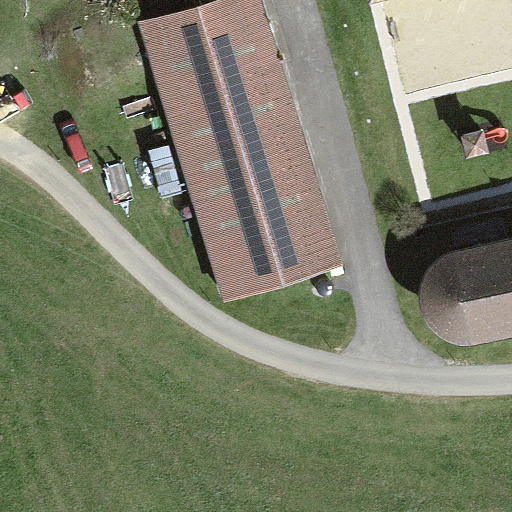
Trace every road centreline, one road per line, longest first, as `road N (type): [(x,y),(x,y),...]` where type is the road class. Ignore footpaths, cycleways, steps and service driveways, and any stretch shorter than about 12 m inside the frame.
road 1 (track): [(511,378),(366,374),(247,341),(186,304),(48,172),(0,138)]
road 2 (track): [(393,377),(292,0)]
